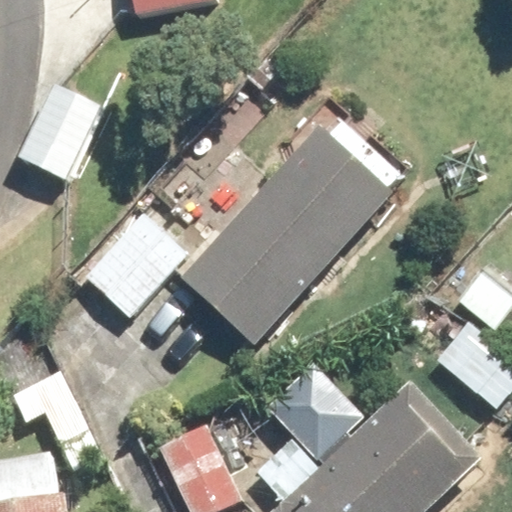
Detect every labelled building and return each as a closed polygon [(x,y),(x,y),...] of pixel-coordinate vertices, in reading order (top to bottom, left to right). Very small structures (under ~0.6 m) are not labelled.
[(208,0),(126,0),(133,32),(211,16),(208,0)] [(61,184),(96,107),(49,86),(15,163),(61,184)] [(249,357),(387,205),(312,138),(175,290),(249,357)] [(123,327),(181,260),(136,221),(78,288),(123,327)] [(471,325),(432,363),(468,400),(511,356),(511,292),(489,269),(452,305),(471,325)] [(358,430),(307,374),(261,415),(312,471),(358,430)] [(53,383),(13,404),(26,430),(40,423),(69,482),(96,468),(53,383)] [(433,511),(478,471),(404,392),(275,511),(433,511)] [(201,432),(153,454),(180,511),(234,511),(238,510),(201,432)] [(0,511),(59,511),(58,496),(53,497),(48,461),(0,467),(0,511)]
